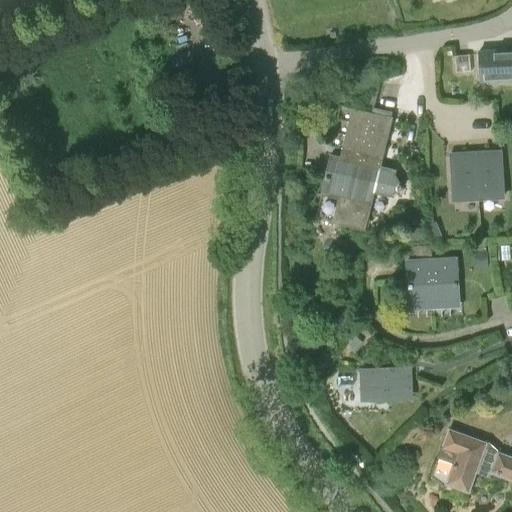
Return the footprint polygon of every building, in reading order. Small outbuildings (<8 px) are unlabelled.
[(511,71),(511,48),(494,50),(494,51),(479,51),(481,82),(497,81),(497,72),(511,71)] [(459,59),(459,56),(454,56),(456,73),(471,72),(470,58),(459,59)] [(379,83),(369,81),(363,104),(373,107),(379,83)] [(380,166),(392,117),(340,104),(330,146),(345,150),(343,158),(330,155),(315,218),(365,230),(374,192),(390,196),(403,188),(395,175),(396,170),(380,166)] [(478,198),(504,196),(503,184),(503,174),(501,152),(477,153),(478,198)] [(478,198),(477,153),(451,155),(453,200),(478,198)] [(438,222),(426,226),(432,241),(445,239),(438,222)] [(424,228),(408,228),(408,240),(424,240),(424,228)] [(498,262),(505,262),(511,255),(510,243),(497,243),(498,262)] [(431,255),(430,246),(412,247),(412,256),(431,255)] [(488,267),(487,251),(474,252),(474,268),(488,267)] [(431,260),(433,282),(434,301),(458,299),(457,282),(458,282),(456,259),(431,260)] [(434,301),(433,282),(431,260),(406,262),(408,285),(409,302),(434,301)] [(355,336),(349,343),(356,350),(363,343),(355,336)] [(412,369),(360,371),(361,406),(413,405),(412,369)] [(511,458),(484,448),(485,443),(450,430),(439,458),(454,463),(447,483),(468,491),(478,466),(511,478),(511,458)]
